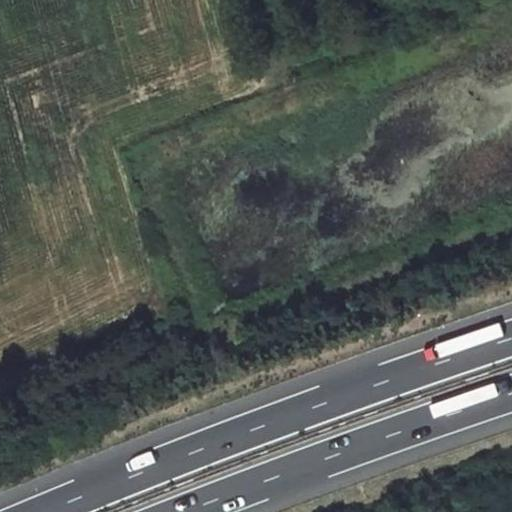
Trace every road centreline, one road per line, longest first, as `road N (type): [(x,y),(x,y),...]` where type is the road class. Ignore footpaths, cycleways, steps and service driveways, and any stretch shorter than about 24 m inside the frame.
road 1 (motorway): [(511,337),(43,511)]
road 2 (motorway): [(186,511),(511,394)]
